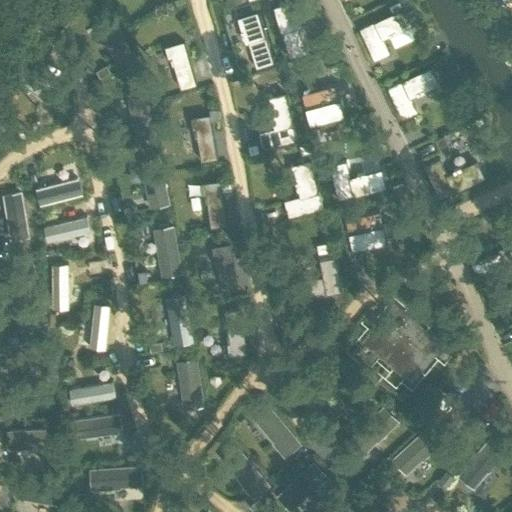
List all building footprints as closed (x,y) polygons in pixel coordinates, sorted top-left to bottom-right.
[(399,0),(397,0),(388,5),(392,12),(397,9),(402,7),(399,0)] [(300,25),(292,1),(273,6),(289,57),(304,53),(296,26),(300,25)] [(389,53),(380,36),(411,20),(404,6),(402,7),(397,9),(392,12),(358,29),(373,61),(389,53)] [(273,62),(257,11),(237,17),(245,42),(248,42),(256,67),(273,62)] [(168,20),(177,39),(193,32),(183,13),(168,20)] [(136,56),(113,16),(94,27),(118,66),(136,56)] [(196,83),(184,41),(169,45),(181,88),(196,83)] [(59,87),(16,56),(5,70),(48,101),(59,87)] [(106,64),(96,70),(100,77),(111,71),(106,64)] [(408,94),(439,78),(432,64),(385,87),(401,119),(416,112),(408,94)] [(344,117),(336,85),(301,94),(309,126),(344,117)] [(154,136),(145,90),(128,94),(138,139),(154,136)] [(296,141),(285,94),(267,98),(275,129),(259,132),(263,149),(296,141)] [(217,158),(210,114),(194,117),(201,160),(217,158)] [(0,115),(0,135),(1,136),(11,122),(0,115)] [(338,128),(329,130),(331,139),(340,137),(338,128)] [(443,135),(434,139),(439,148),(448,144),(443,135)] [(257,142),(248,144),(250,153),(259,151),(257,142)] [(309,142),(299,144),(301,154),(311,151),(309,142)] [(168,203),(159,157),(142,160),(151,206),(168,203)] [(321,208),(310,160),(293,164),(300,195),(284,198),(288,215),(321,208)] [(437,198),(481,178),(474,162),(445,174),(439,160),(423,167),(437,198)] [(385,187),(381,169),(350,176),(347,161),(330,165),(338,198),(385,187)] [(41,188),(38,189),(41,204),(84,194),(80,178),(41,188)] [(207,182),(200,183),(202,195),(205,194),(209,226),(224,224),(219,180),(207,182)] [(230,180),(221,181),(223,190),(232,189),(230,180)] [(23,192),(7,194),(8,201),(15,244),(31,242),(23,192)] [(387,243),(381,211),(346,217),(351,250),(387,243)] [(49,225),(45,226),(49,242),(91,231),(87,215),(49,225)] [(180,271),(172,226),(151,229),(159,275),(180,271)] [(180,257),(196,254),(192,236),(177,239),(180,257)] [(326,241),(317,243),(318,252),(328,250),(326,241)] [(217,246),(211,247),(212,259),(215,258),(219,290),(235,288),(229,244),(217,246)] [(476,264),(472,266),(479,283),(511,268),(511,247),(505,250),(505,252),(483,261),(476,264)] [(0,269),(0,288),(39,276),(33,259),(0,269)] [(341,293),(335,259),(318,262),(321,278),(290,283),(293,301),(341,293)] [(69,265),(53,264),(53,268),(53,308),(69,307),(69,265)] [(163,292),(140,293),(140,311),(163,311),(163,292)] [(492,302),(489,304),(496,320),(511,313),(511,293),(500,299),(492,302)] [(185,294),(164,298),(171,344),(192,340),(185,294)] [(204,299),(191,302),(194,315),(207,312),(204,299)] [(249,302),(240,303),(240,307),(241,312),(250,310),(249,302)] [(394,302),(362,340),(411,382),(444,344),(394,302)] [(111,306),(95,304),(90,347),(106,348),(111,306)] [(47,310),(37,311),(38,323),(48,322),(47,310)] [(245,353),(240,319),(226,322),(229,343),(225,344),(227,356),(245,353)] [(161,339),(149,342),(150,350),(162,348),(161,339)] [(46,343),(1,347),(3,365),(48,360),(46,349),(46,345),(46,343)] [(196,359),(175,362),(183,408),(204,405),(196,359)] [(337,364),(323,378),(356,413),(370,400),(337,364)] [(57,365),(48,365),(49,378),(58,378),(57,365)] [(115,381),(71,388),(73,404),(117,397),(115,385),(115,381)] [(48,393),(11,396),(12,415),(49,412),(48,393)] [(268,405),(253,418),(284,455),(299,443),(268,405)] [(381,405),(346,443),(362,458),(377,442),(378,443),(398,421),(381,405)] [(122,415),(78,420),(79,437),(124,433),(123,421),(122,417),(122,415)] [(428,424),(391,460),(406,475),(421,460),(422,461),(444,441),(428,424)] [(54,429),(10,433),(11,451),(56,447),(55,435),(54,431),(54,429)] [(491,435),(456,473),(473,488),(487,472),(488,473),(508,451),(491,435)] [(449,439),(443,444),(452,455),(458,449),(449,439)] [(237,447),(222,460),(253,497),(268,484),(237,447)] [(312,460),(275,496),(290,511),(305,496),(306,497),(328,477),(312,460)] [(139,467),(87,470),(89,490),(100,489),(140,487),(139,467)] [(446,469),(437,479),(445,485),(453,475),(446,469)] [(62,506),(64,488),(21,480),(20,482),(18,498),(62,506)] [(258,497),(248,505),(254,511),(264,503),(258,497)]
